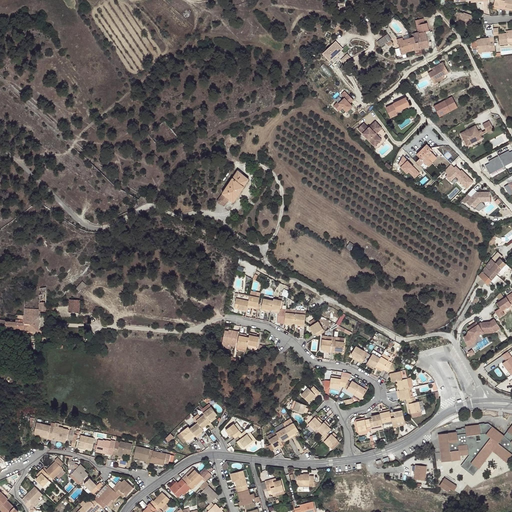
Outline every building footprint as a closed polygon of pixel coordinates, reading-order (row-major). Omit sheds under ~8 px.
[(455,17),(459,18),(460,17),(467,20),(466,23),(472,25),(473,23),(474,23),(476,18),(474,17),(475,14),(463,9),(462,10),(456,7),(455,11),(457,12),(455,17)] [(412,33),(410,34),(412,33),(413,35),(417,34),(419,40),(422,40),(424,47),(428,46),(423,22),(415,21),(416,29),(412,30),(412,33)] [(494,26),(495,36),(499,36),(500,44),(508,43),(508,41),(511,40),(511,29),(510,29),(510,32),(507,31),(499,32),(498,26),(494,26)] [(377,35),(378,41),(385,40),(390,39),(389,33),(377,35)] [(412,33),(410,34),(402,37),(403,42),(405,50),(414,49),(421,47),(424,47),(422,40),(419,40),(414,41),(413,35),(412,33)] [(405,52),(405,50),(403,42),(402,37),(402,34),(396,36),(398,44),(399,44),(400,46),(401,53),(405,52)] [(496,49),(495,40),(490,40),(489,34),(479,35),(479,37),(476,38),(477,48),(484,47),(485,51),(491,50),(491,49),(496,49)] [(322,52),(330,61),(344,49),(336,40),(322,52)] [(443,62),(432,68),(433,71),(428,74),(434,84),(439,81),(438,79),(441,77),(449,73),(443,62)] [(342,93),(344,96),(334,105),(339,111),(343,107),(346,111),(354,105),(351,101),(353,99),(345,90),(342,93)] [(452,96),(434,105),(440,116),(458,106),(452,96)] [(410,105),(406,97),(394,103),(395,105),(386,109),(391,119),(399,115),(398,112),(410,105)] [(363,121),(357,127),(374,144),(380,139),(373,132),(380,125),(375,119),(368,126),(363,121)] [(489,121),(483,124),(485,128),(487,132),(493,129),(489,121)] [(381,126),(380,125),(373,132),(380,139),(381,137),(376,132),(381,126)] [(475,126),(460,133),(467,146),(482,138),(481,135),(484,134),(481,130),(478,131),(475,126)] [(230,142),(224,137),(220,142),(221,143),(217,148),(222,152),(230,142)] [(431,150),(434,148),(429,143),(419,155),(422,158),(418,162),(423,167),(427,163),(429,165),(431,167),(435,163),(432,160),(436,155),(431,150)] [(442,156),(434,148),(431,150),(436,155),(432,160),(435,163),(442,156)] [(508,150),(488,161),(489,163),(490,164),(486,167),(488,170),(511,156),(511,152),(510,154),(509,152),(508,150)] [(452,165),(445,173),(449,176),(447,178),(452,182),(457,178),(459,178),(460,180),(469,189),(475,182),(466,173),(464,175),(461,172),(462,171),(457,167),(456,169),(452,165)] [(249,178),(239,170),(218,201),(230,209),(249,178)] [(511,175),(503,181),(506,186),(502,189),(507,197),(511,194),(511,195),(511,175)] [(468,195),(472,198),(477,193),(473,190),(468,195)] [(472,198),(468,195),(462,202),(466,205),(468,203),(471,207),(473,205),(476,208),(481,202),(492,201),(490,192),(477,193),(472,198)] [(498,252),(492,259),(496,263),(500,258),(502,256),(498,252)] [(499,272),(506,264),(500,258),(496,263),(492,259),(486,265),(496,275),(499,272)] [(499,272),(502,275),(509,267),(506,264),(499,272)] [(489,283),(496,275),(486,265),(478,275),(481,278),(485,283),(487,285),(489,283)] [(499,278),(496,275),(489,283),(492,286),(499,278)] [(477,283),(481,287),(485,283),(481,278),(477,283)] [(79,291),(86,285),(82,281),(76,288),(79,291)] [(46,310),(46,306),(46,286),(39,286),(38,290),(38,306),(25,306),(24,312),(18,312),(17,319),(4,318),(3,327),(22,328),(22,330),(38,331),(39,311),(46,311),(46,310)] [(485,294),(483,291),(473,297),(468,296),(470,303),(473,305),(476,300),(485,294)] [(261,296),(251,294),(250,299),(248,305),(255,307),(256,305),(259,305),(261,296)] [(501,310),(496,313),(500,319),(505,316),(503,312),(511,306),(511,295),(498,305),(501,310)] [(250,299),(237,296),(235,307),(248,309),(248,305),(250,299)] [(283,299),(275,297),(274,300),(273,307),(281,309),(283,299)] [(268,308),(273,309),(273,307),(274,300),(265,298),(262,310),(268,310),(268,308)] [(78,312),(79,299),(70,299),(69,311),(78,312)] [(296,311),(287,310),(287,312),(286,321),(285,323),(293,323),(293,322),(295,322),(296,311)] [(307,313),(296,311),(295,322),(298,322),(298,324),(305,325),(307,313)] [(319,335),(326,331),(321,320),(310,326),(314,334),(317,332),(319,335)] [(491,323),(481,324),(479,325),(476,327),(475,325),(468,329),(470,331),(469,332),(467,336),(464,338),(469,346),(475,342),(473,340),(474,337),(481,333),(485,331),(494,332),(500,328),(495,320),(491,323)] [(237,344),(240,331),(233,329),(232,331),(230,331),(225,330),(223,342),(237,344)] [(251,334),(245,335),(246,333),(241,332),(238,343),(248,346),(249,343),(251,334)] [(255,332),(251,334),(249,343),(259,345),(261,335),(256,334),(256,332),(255,332)] [(333,343),(333,339),(323,338),(322,348),(326,349),(326,352),(332,352),(333,343)] [(333,343),(332,352),(336,353),(336,351),(340,351),(344,352),(346,341),(333,339),(333,343)] [(364,354),(366,351),(357,346),(352,354),(357,357),(355,359),(360,361),(364,354)] [(386,369),(388,371),(392,364),(389,362),(392,358),(384,353),(381,359),(377,366),(384,370),(386,369)] [(511,358),(508,353),(502,357),(506,362),(503,365),(511,376),(511,375),(511,358)] [(368,362),(376,367),(377,366),(381,359),(373,354),(368,362)] [(392,364),(388,371),(392,373),(393,382),(399,380),(405,379),(402,370),(397,371),(396,367),(392,364)] [(351,378),(334,375),(332,387),(342,388),(342,386),(345,386),(349,380),(351,378)] [(410,388),(411,387),(408,377),(405,379),(399,380),(400,384),(398,385),(399,390),(410,388)] [(345,386),(345,387),(356,393),(361,384),(354,379),(353,382),(349,380),(345,386)] [(367,388),(361,384),(356,393),(364,398),(369,389),(367,388)] [(313,401),(320,394),(314,387),(312,390),(309,388),(302,395),(309,403),(311,400),(313,401)] [(410,388),(399,390),(396,390),(398,395),(400,395),(401,400),(406,399),(412,398),(410,388)] [(418,401),(416,397),(412,398),(406,399),(409,409),(411,409),(411,413),(412,417),(423,414),(419,401),(418,401)] [(308,405),(299,402),(297,410),(306,412),(308,405)] [(213,407),(205,414),(212,423),(216,419),(215,417),(219,414),(213,407)] [(393,421),(391,413),(391,411),(390,408),(386,409),(380,410),(381,413),(383,423),(393,421)] [(393,421),(394,427),(406,424),(406,420),(403,411),(391,413),(393,421)] [(369,418),(371,427),(383,424),(383,423),(381,413),(373,415),(373,418),(369,418)] [(212,423),(205,414),(197,420),(198,422),(204,429),(208,425),(210,427),(213,424),(212,423)] [(306,421),(309,424),(315,418),(312,415),(306,421)] [(315,418),(309,424),(317,431),(318,429),(325,422),(322,418),(320,420),(316,416),(315,418)] [(365,419),(365,417),(357,419),(355,421),(357,431),(360,433),(357,421),(365,419)] [(368,431),(372,430),(371,427),(369,418),(366,419),(365,419),(357,421),(360,433),(360,434),(369,432),(368,431)] [(46,437),(50,438),(51,434),(54,423),(37,420),(34,431),(47,434),(46,437)] [(204,429),(198,422),(191,428),(197,437),(199,439),(203,435),(203,434),(206,431),(204,429)] [(330,427),(325,422),(318,429),(325,436),(329,433),(333,429),(330,427)] [(68,427),(54,423),(51,434),(65,437),(68,427)] [(234,435),(236,438),(240,435),(242,433),(236,423),(227,429),(232,436),(234,435)] [(286,428),(292,437),(297,435),(296,433),(300,430),(295,423),(286,428)] [(197,437),(191,428),(189,426),(182,433),(188,441),(192,438),(193,440),(197,437)] [(288,440),(292,437),(286,428),(277,433),(278,434),(282,441),(287,438),(288,440)] [(483,434),(482,429),(469,430),(469,432),(460,433),(460,436),(443,437),(444,465),(463,463),(463,459),(470,459),(472,460),(477,464),(475,467),(481,473),(496,455),(510,466),(511,464),(511,432),(507,440),(491,428),(486,428),(487,433),(483,434)] [(246,430),(242,433),(240,435),(242,437),(241,439),(246,447),(254,440),(249,433),(246,430)] [(91,445),(94,434),(80,431),(77,442),(91,445)] [(251,431),(249,433),(254,440),(246,447),(241,439),(237,442),(242,447),(247,448),(258,440),(251,431)] [(322,439),(331,447),(339,439),(336,437),(333,434),(331,435),(329,433),(325,436),(322,439)] [(279,444),(283,442),(282,441),(278,434),(270,439),(273,444),(275,448),(280,446),(279,444)] [(115,443),(116,438),(113,437),(113,440),(101,438),(98,449),(110,451),(109,453),(112,453),(113,451),(115,443)] [(341,442),(339,439),(331,447),(333,449),(341,442)] [(115,443),(113,451),(118,452),(118,451),(131,453),(132,443),(120,440),(120,444),(115,443)] [(136,445),(134,455),(148,458),(147,462),(151,463),(151,461),(153,452),(149,451),(149,448),(136,445)] [(154,450),(153,452),(151,461),(166,464),(167,461),(171,461),(172,453),(154,450)] [(477,464),(472,460),(464,470),(476,480),(481,473),(475,467),(477,464)] [(42,474),(46,477),(50,481),(60,471),(51,464),(42,474)] [(71,473),(80,482),(88,474),(79,466),(71,473)] [(427,481),(429,468),(419,466),(416,479),(427,481)] [(184,478),(185,480),(198,469),(197,467),(184,478)] [(213,475),(212,471),(210,468),(203,474),(198,469),(185,480),(193,488),(194,489),(204,480),(206,481),(213,475)] [(234,472),(239,492),(250,488),(244,469),(234,472)] [(42,474),(39,471),(37,474),(39,475),(32,482),(40,488),(46,482),(43,479),(46,477),(42,474)] [(301,475),(301,486),(313,486),(313,487),(317,487),(317,477),(313,477),(313,475),(301,475)] [(95,493),(103,486),(100,483),(99,484),(91,477),(84,483),(95,493)] [(193,488),(185,480),(184,478),(179,483),(178,481),(172,487),(180,496),(184,492),(186,494),(193,488)] [(285,489),(283,478),(275,480),(274,478),(270,479),(267,480),(269,488),(269,490),(273,489),(274,491),(285,489)] [(115,491),(118,493),(120,495),(124,499),(134,489),(126,481),(115,491)] [(213,501),(218,496),(208,486),(210,484),(206,481),(197,490),(201,494),(211,504),(213,501)] [(460,490),(448,481),(442,490),(451,496),(454,492),(457,495),(460,490)] [(97,496),(94,499),(102,506),(105,503),(106,504),(113,498),(115,496),(117,498),(120,495),(118,493),(115,491),(110,485),(98,496),(97,496)] [(43,495),(35,487),(22,500),(30,509),(43,495)] [(241,500),(240,501),(241,505),(243,504),(246,503),(253,501),(252,497),(251,493),(250,488),(239,492),(241,500)] [(0,506),(0,507),(8,499),(0,489),(0,506)] [(154,500),(151,502),(157,508),(159,511),(162,507),(164,510),(174,501),(165,492),(157,501),(155,499),(154,500)] [(0,507),(0,508),(3,511),(17,511),(19,511),(8,499),(0,507)] [(90,499),(77,511),(92,511),(98,507),(99,508),(102,506),(94,499),(92,501),(90,499)] [(316,499),(303,502),(303,504),(304,506),(298,508),(298,511),(315,511),(319,510),(316,499)] [(211,504),(208,507),(211,509),(209,511),(227,511),(218,503),(217,504),(213,501),(211,504)] [(157,508),(151,502),(149,504),(150,507),(144,511),(155,511),(154,511),(157,508)]
